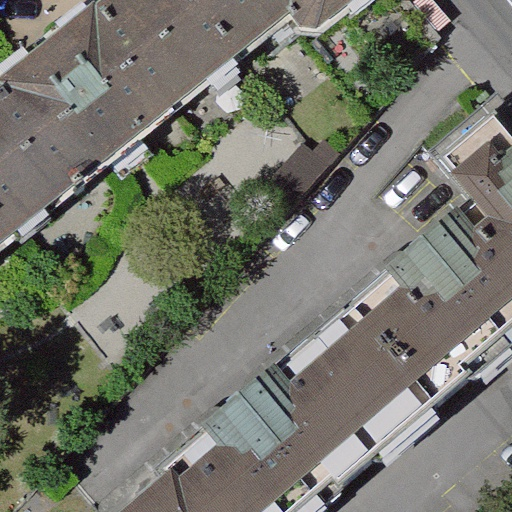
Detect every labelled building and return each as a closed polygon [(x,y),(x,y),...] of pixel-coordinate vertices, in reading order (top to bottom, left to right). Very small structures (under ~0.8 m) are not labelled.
[(189,0),(127,0),(0,103),(0,218),(20,242),(242,65),(189,0)] [(189,0),(242,65),(295,23),(307,40),(322,42),(375,0),(189,0)] [(478,208),(428,250),(511,351),(511,138),(493,116),(439,162),(478,208)] [(0,257),(20,242),(0,218),(0,257)] [(243,404),(330,505),(511,352),(511,351),(428,250),(243,404)] [(321,511),(330,505),(243,404),(149,483),(155,491),(129,511),(321,511)]
